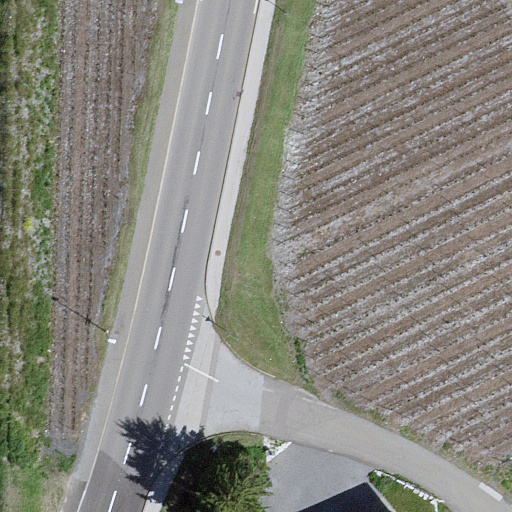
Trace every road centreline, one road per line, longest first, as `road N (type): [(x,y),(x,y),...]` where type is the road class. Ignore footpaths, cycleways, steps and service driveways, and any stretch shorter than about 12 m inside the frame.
road 1 (residential): [(493,511),(352,434),(152,364)]
road 2 (secondary): [(152,364),(227,0)]
road 3 (secondary): [(108,511),(152,364)]
